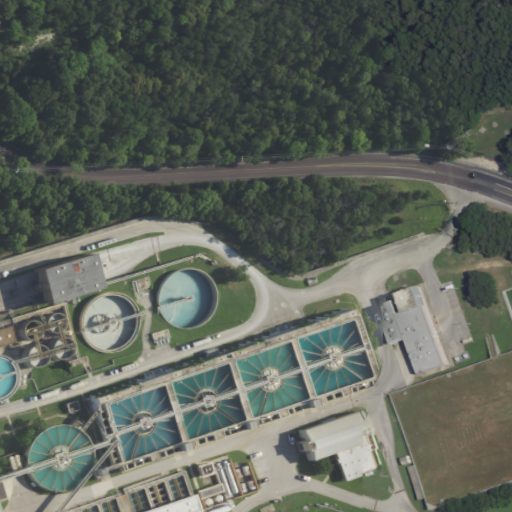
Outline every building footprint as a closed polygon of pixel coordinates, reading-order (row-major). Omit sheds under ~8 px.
[(86,252),(95,283),(42,299),(32,264),(84,248),(86,252)] [(421,374),(409,339),(394,344),(381,306),(396,300),(398,305),(407,301),(403,292),(424,285),(448,352),(449,352),(452,359),(449,360),(450,363),(421,374)] [(53,332),(50,332),(47,332),(44,330),(42,327),(41,324),(41,321),(42,318),(44,315),(46,314),(49,313),(52,313),(55,314),(58,316),(59,319),(60,322),(60,325),(58,328),(56,330),(53,332)] [(28,339),(24,339),(21,338),(19,336),(17,333),(16,330),(17,327),(18,324),(20,322),(23,320),(26,320),(29,320),(32,322),(34,324),(36,327),(36,330),(35,333),(33,336),(31,338),(28,339)] [(0,326),(8,324),(13,341),(0,344),(0,326)] [(64,339),(67,341),(69,344),(69,348),(69,351),(67,355),(65,357),(61,358),(58,358),(55,358),(52,356),(50,353),(49,350),(49,347),(50,344),(51,341),(54,339),(57,338),(61,338),(64,339)] [(37,366),(34,366),(30,366),(27,364),(25,362),(24,358),(23,355),(24,352),(26,349),(29,347),(32,346),(36,346),(39,347),(42,349),(43,352),(44,355),(44,359),(42,362),(40,364),(37,366)] [(65,404),(75,400),(78,409),(68,413),(65,404)] [(365,419),(368,427),(363,429),(366,437),(368,436),(371,446),(373,445),(375,451),(374,451),(380,469),(343,482),(337,464),(336,465),(334,459),(335,459),(333,452),(309,461),(305,450),(301,451),(298,442),(302,441),(298,431),(356,410),(360,420),(365,418),(365,419)] [(404,464),(402,459),(409,456),(412,463),(404,466),(404,464)] [(209,461),(213,472),(200,477),(195,465),(209,460),(209,461)] [(53,511),(59,510),(59,511),(62,511),(117,493),(118,496),(125,494),(123,487),(160,474),(161,478),(184,470),(198,511),(53,511)] [(201,500),(200,499),(199,499),(196,490),(220,482),(223,491),(212,494),(212,496),(209,497),(209,496),(202,498),(202,499),(201,500)]
